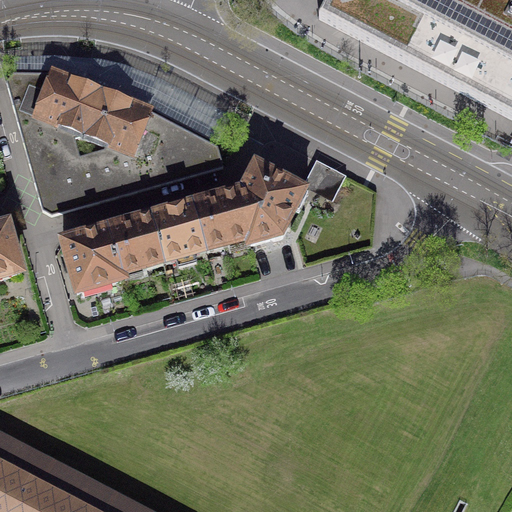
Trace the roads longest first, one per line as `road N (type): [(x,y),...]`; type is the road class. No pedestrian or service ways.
road 1 (residential): [(474,191),(418,251),(380,272),(0,378)]
road 2 (tertiary): [(174,37),(474,191)]
